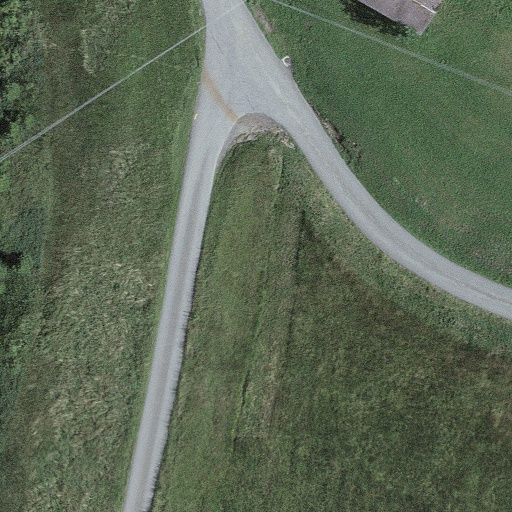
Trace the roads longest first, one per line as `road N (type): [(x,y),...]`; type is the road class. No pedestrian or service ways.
road 1 (track): [(138,511),(235,49)]
road 2 (track): [(235,49),(405,248),(444,275),(511,303)]
